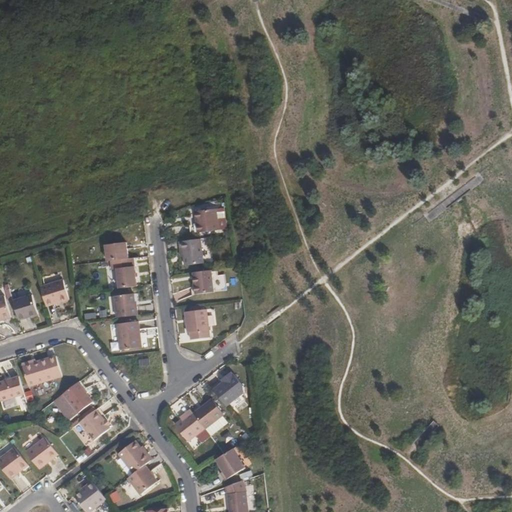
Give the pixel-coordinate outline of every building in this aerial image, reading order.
[(219,230),(217,209),(196,212),(198,233),(219,230)] [(203,263),(200,239),(179,241),(180,249),(183,249),(184,256),(185,265),(203,263)] [(105,244),(107,260),(111,260),(128,258),(126,241),(105,244)] [(135,266),(134,257),(128,258),(111,260),(112,269),(118,268),(135,266)] [(118,268),(120,288),(137,286),(135,266),(118,268)] [(213,291),(211,270),(192,272),(195,293),(213,291)] [(63,280),(41,286),(47,306),(69,299),(63,280)] [(115,296),(118,317),(139,315),(138,305),(136,306),(135,293),(115,296)] [(33,295),(13,301),(19,320),(39,314),(33,295)] [(4,296),(0,296),(0,320),(11,317),(4,296)] [(211,337),(208,309),(186,312),(188,332),(191,331),(192,339),(211,337)] [(141,347),(139,321),(118,323),(121,350),(141,347)] [(65,375),(58,355),(38,362),(23,366),(29,386),(65,375)] [(230,373),(224,378),(226,381),(215,391),(227,406),(244,393),(243,386),(234,374),(232,375),(230,373)] [(0,393),(3,402),(27,395),(20,376),(0,381),(0,393)] [(224,378),(212,387),(215,391),(226,381),(224,378)] [(87,388),(81,381),(78,383),(84,390),(87,388)] [(93,401),(84,390),(78,383),(64,394),(79,412),(93,401)] [(64,394),(56,399),(71,418),(79,412),(64,394)] [(214,400),(195,415),(206,429),(206,430),(225,415),(214,400)] [(113,425),(99,407),(96,409),(110,428),(113,425)] [(95,440),(110,428),(96,409),(80,421),(95,440)] [(188,443),(206,429),(195,415),(191,410),(184,416),(186,418),(182,421),(176,426),(188,443)] [(212,437),(230,422),(225,415),(206,430),(212,437)] [(228,443),(236,437),(232,431),(223,437),(228,443)] [(59,455),(46,438),(28,452),(40,469),(59,455)] [(118,454),(134,474),(146,464),(151,461),(141,448),(135,440),(118,454)] [(0,449),(0,457),(15,447),(11,442),(0,449)] [(144,446),(141,448),(151,461),(154,458),(144,446)] [(0,464),(11,479),(23,470),(20,467),(27,462),(15,447),(0,458),(0,464)] [(91,449),(77,457),(80,462),(94,454),(91,449)] [(244,469),(232,450),(225,454),(216,460),(224,471),(220,474),(225,481),(244,469)] [(159,481),(146,464),(134,474),(128,478),(141,494),(159,481)] [(252,471),(241,475),(243,481),(254,477),(252,471)] [(86,511),(90,511),(107,499),(93,481),(87,486),(88,487),(84,490),(83,489),(74,495),(86,511)] [(247,491),(243,481),(225,487),(228,493),(247,491)] [(110,495),(116,504),(123,499),(117,490),(110,495)] [(228,493),(230,511),(249,511),(247,491),(228,493)]
